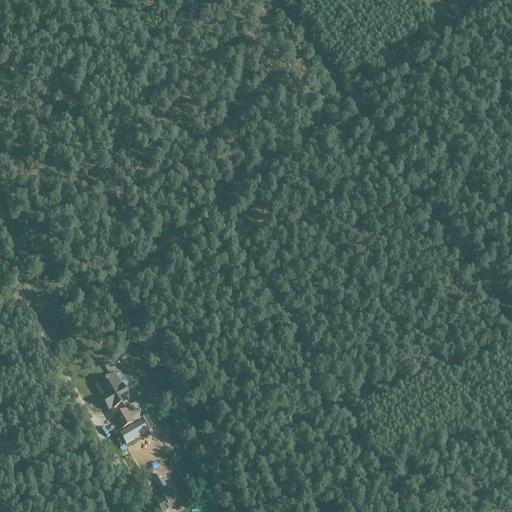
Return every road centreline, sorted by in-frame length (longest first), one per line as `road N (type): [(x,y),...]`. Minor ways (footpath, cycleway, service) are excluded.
road 1 (track): [(487,0),(348,99),(97,306),(44,336)]
road 2 (track): [(511,323),(275,0)]
road 3 (track): [(217,210),(412,511)]
road 4 (track): [(217,210),(81,0)]
road 5 (track): [(73,388),(0,252)]
road 6 (track): [(73,388),(142,511)]
